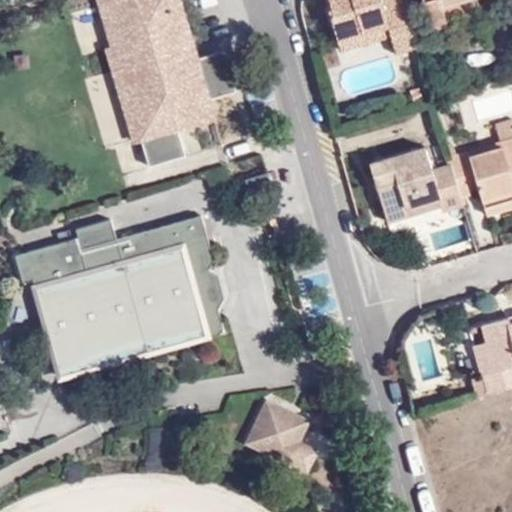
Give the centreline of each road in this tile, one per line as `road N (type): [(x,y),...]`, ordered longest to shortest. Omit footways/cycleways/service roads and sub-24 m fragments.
road 1 (residential): [(354,298),(259,0)]
road 2 (residential): [(411,511),(354,298)]
road 3 (residential): [(354,298),(511,261)]
